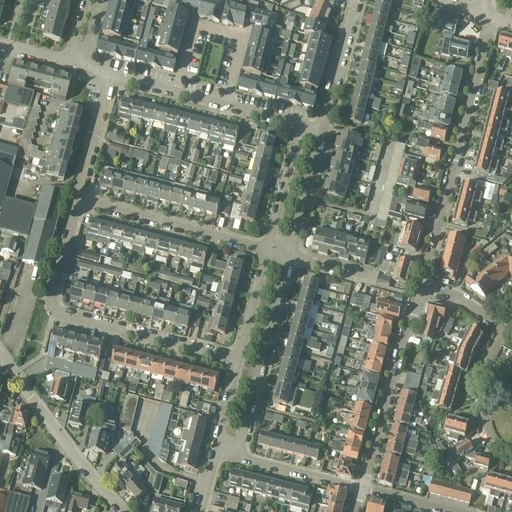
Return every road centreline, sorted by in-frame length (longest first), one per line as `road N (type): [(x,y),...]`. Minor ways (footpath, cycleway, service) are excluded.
road 1 (residential): [(239,361),(61,313),(52,303),(79,201)]
road 2 (residential): [(422,287),(491,17)]
road 3 (residential): [(361,488),(422,287)]
road 4 (residential): [(241,456),(293,257)]
road 5 (residential): [(124,511),(0,357)]
road 6 (residential): [(269,250),(79,201)]
road 7 (residential): [(177,93),(195,25),(242,37),(225,106)]
road 8 (residential): [(511,453),(488,431),(481,383),(502,329)]
road 9 (residential): [(326,132),(357,0)]
road 10 (residential): [(293,257),(326,132)]
road 11 (residential): [(79,201),(110,76)]
road 12 (residential): [(301,126),(269,250)]
road 13 (residential): [(361,488),(241,456)]
